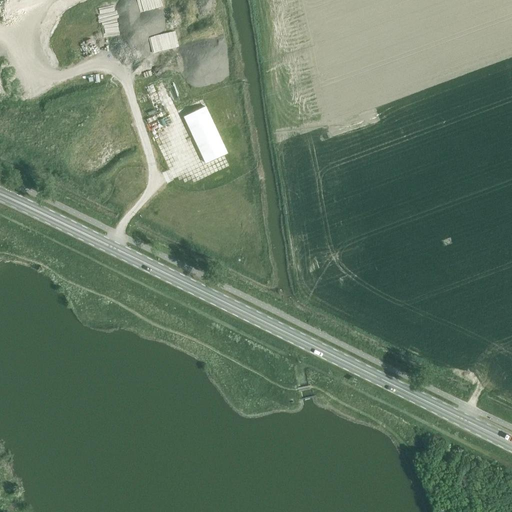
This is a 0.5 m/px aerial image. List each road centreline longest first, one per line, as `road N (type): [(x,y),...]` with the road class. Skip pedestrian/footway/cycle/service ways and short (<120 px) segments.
road 1 (primary): [(463,420),(214,295)]
road 2 (primary): [(214,295),(0,194)]
road 3 (primary): [(214,295),(83,168)]
road 4 (primary): [(83,168),(70,106),(34,21)]
road 5 (primary): [(16,32),(83,168)]
